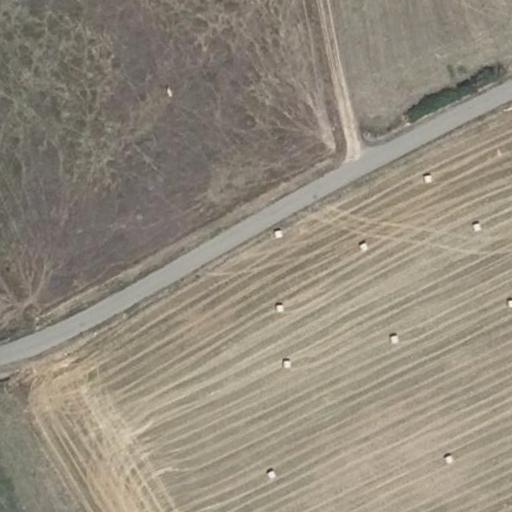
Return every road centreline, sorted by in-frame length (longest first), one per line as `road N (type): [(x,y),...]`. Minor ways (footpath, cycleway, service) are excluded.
road 1 (residential): [(511,87),(37,344),(0,353)]
road 2 (track): [(354,170),(320,0)]
